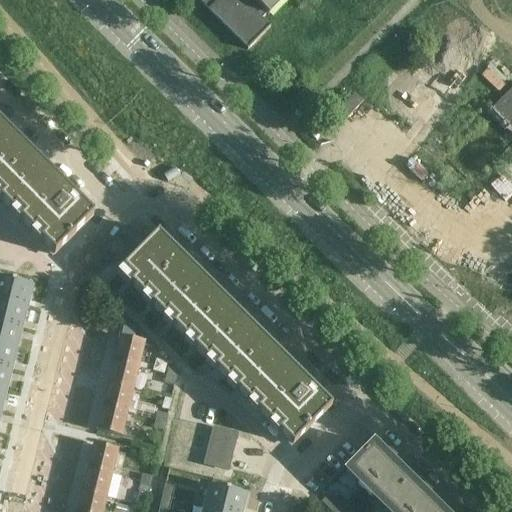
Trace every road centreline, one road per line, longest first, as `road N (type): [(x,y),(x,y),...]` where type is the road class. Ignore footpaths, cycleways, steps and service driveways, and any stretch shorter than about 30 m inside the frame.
road 1 (tertiary): [(511,401),(92,0)]
road 2 (residential): [(131,216),(70,278),(12,511)]
road 3 (residential): [(155,194),(365,399)]
road 4 (residential): [(131,216),(0,88)]
road 5 (residential): [(365,399),(480,511)]
road 6 (residential): [(277,511),(288,474),(365,399)]
